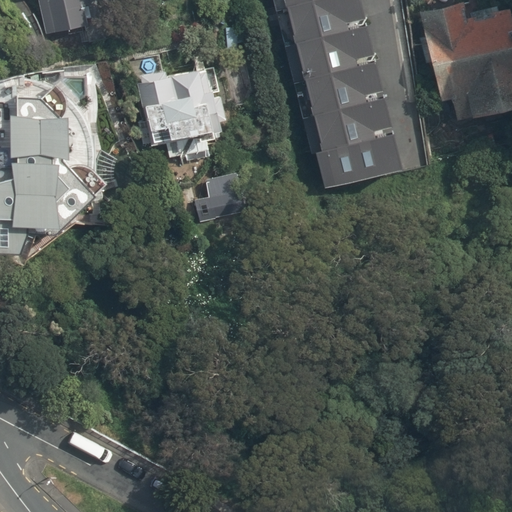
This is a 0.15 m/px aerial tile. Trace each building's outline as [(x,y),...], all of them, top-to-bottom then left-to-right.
[(36,0),(43,34),(89,24),(85,8),(98,5),(96,0),(36,0)] [(459,1),(418,11),(442,104),(460,99),(465,117),(511,105),(511,34),(504,4),(463,14),(459,1)] [(216,55),(137,72),(153,146),(232,129),(216,55)] [(0,254),(32,256),(34,224),(69,224),(70,163),(74,163),(75,109),(18,108),(17,172),(0,171),(0,254)] [(247,170),(207,177),(209,195),(194,197),(197,217),(253,208),(247,170)]
